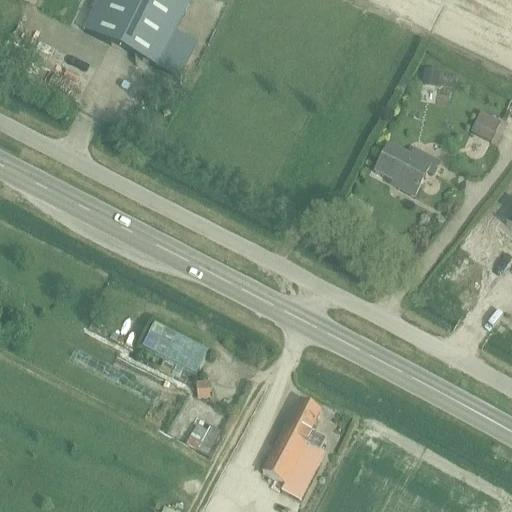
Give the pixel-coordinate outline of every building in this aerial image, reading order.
[(100,0),(85,33),(157,69),(191,0),(100,0)] [(424,69),(422,85),(437,87),(439,71),(424,69)] [(490,144),(499,124),(479,115),(470,134),(490,144)] [(434,176),(440,165),(414,151),(410,158),(389,147),(375,174),(400,187),(398,191),(414,199),(427,173),(434,176)] [(155,328),(144,349),(190,374),(201,352),(155,328)] [(208,383),(197,384),(198,400),(210,399),(208,383)] [(310,433),(320,414),(299,403),(262,474),(285,486),(281,492),(300,501),(324,454),(320,452),(325,441),(310,433)] [(196,427),(185,447),(208,459),(221,434),(209,428),(207,433),(196,427)]
